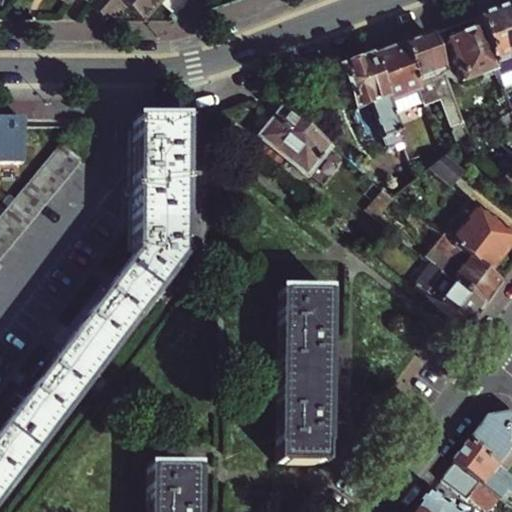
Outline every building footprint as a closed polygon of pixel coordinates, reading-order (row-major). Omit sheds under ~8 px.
[(115,0),(98,0),(91,8),(101,16),(115,0)] [(117,0),(142,21),(157,3),(153,0),(117,0)] [(479,30),(494,69),(501,89),(511,85),(511,84),(511,14),(509,5),(475,18),(479,30)] [(494,69),(479,30),(476,31),(472,29),(465,31),(464,36),(448,42),(462,81),(494,69)] [(455,109),(428,35),(399,46),(417,95),(426,119),(455,109)] [(399,46),(369,57),(387,105),(417,95),(399,46)] [(385,151),(402,145),(387,105),(369,57),(337,68),(354,112),(356,111),(365,135),(377,131),(385,151)] [(343,159),(281,109),(258,138),(305,176),(321,156),(336,168),(343,159)] [(511,117),(506,113),(487,127),(496,134),(511,121),(511,117)] [(0,163),(24,164),(25,119),(0,118),(0,163)] [(0,496),(179,259),(180,121),(132,120),(131,254),(33,382),(26,377),(13,394),(20,400),(0,426),(0,496)] [(0,251),(78,160),(58,144),(0,214),(0,251)] [(443,159),(427,171),(449,189),(461,174),(443,159)] [(364,208),(374,217),(391,197),(380,189),(364,208)] [(511,237),(475,207),(446,242),(486,274),(511,241),(511,237)] [(486,274),(446,242),(439,236),(430,248),(458,271),(451,280),(480,305),(497,283),(486,274)] [(431,264),(451,280),(458,271),(430,248),(429,247),(421,256),(431,264)] [(413,286),(446,313),(463,327),(480,305),(451,280),(431,264),(413,286)] [(276,463),(324,463),(326,392),(328,290),(279,290),(280,309),(276,463)] [(470,445),(504,471),(511,461),(511,416),(490,419),(470,445)] [(492,494),(505,503),(511,509),(511,477),(504,471),(470,445),(454,465),(477,483),(492,494)] [(194,511),(196,466),(146,465),(145,511),(194,511)] [(482,508),(492,494),(477,483),(454,465),(441,482),(468,502),(471,499),(482,508)] [(456,511),(432,494),(418,511),(456,511)]
